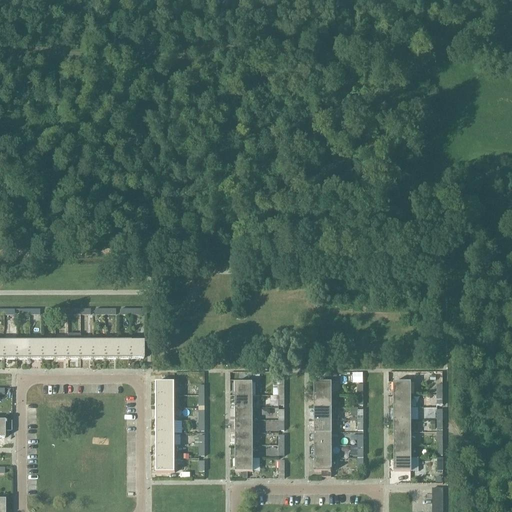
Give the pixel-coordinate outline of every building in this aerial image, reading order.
[(80,359),(92,359),(92,341),(80,342),(80,359)] [(92,359),(105,359),(105,341),(92,341),(92,359)] [(105,359),(118,359),(117,341),(105,341),(105,359)] [(118,359),(130,359),(130,341),(117,341),(118,359)] [(130,341),(130,359),(143,359),(143,341),(130,341)] [(4,360),(16,360),(16,342),(4,342),(4,360)] [(16,360),(29,360),(29,342),(16,342),(16,360)] [(29,360),(42,360),(42,342),(29,342),(29,360)] [(42,360),(54,359),(54,342),(42,342),(42,360)] [(54,359),(67,359),(67,342),(54,342),(54,359)] [(67,359),(80,359),(80,342),(67,342),(67,359)] [(156,397),(173,396),(173,383),(156,383),(156,397)] [(235,396),(252,396),(252,383),(235,383),(235,396)] [(314,396),(331,396),(331,383),(314,383),(314,396)] [(393,396),(411,396),(410,383),(393,383),(393,396)] [(156,409),(173,409),(173,396),(156,397),(156,409)] [(235,409),(252,409),(252,396),(235,396),(235,409)] [(314,409),(331,409),(331,396),(314,396),(314,409)] [(393,408),(411,408),(411,396),(393,396),(393,408)] [(393,421),(411,421),(411,408),(393,408),(393,421)] [(156,422),(173,422),(173,409),(156,409),(156,422)] [(235,421),(252,421),(252,409),(235,409),(235,421)] [(331,416),(331,409),(314,409),(314,421),(331,421),(338,421),(338,416),(331,416)] [(0,421),(0,438),(4,439),(4,432),(11,432),(11,422),(4,422),(4,421),(0,421)] [(235,434),(252,434),(252,421),(235,421),(235,434)] [(331,434),(331,421),(314,421),(314,434),(331,434)] [(393,434),(411,434),(411,421),(393,421),(393,434)] [(156,434),(173,434),(173,422),(156,422),(156,434)] [(156,447),(174,447),(173,434),(156,434),(156,447)] [(235,447),(252,447),(252,434),(235,434),(235,447)] [(314,446),(331,446),(331,434),(314,434),(314,446)] [(393,446),(411,446),(411,434),(393,434),(393,446)] [(314,459),(331,459),(331,446),(314,446),(314,459)] [(411,459),(411,446),(393,446),(393,459),(411,459)] [(156,460),(174,460),(174,447),(156,447),(156,460)] [(235,459),(253,459),(252,447),(235,447),(235,459)] [(253,459),(235,459),(235,472),(253,472),(253,459)] [(331,478),(331,472),(331,459),(314,459),(314,472),(321,472),(321,478),(331,478)] [(393,472),(411,472),(418,472),(418,459),(411,459),(393,459),(393,472)] [(174,460),(156,460),(156,473),(174,473),(174,460)] [(184,496),(183,496),(183,509),(213,509),(213,500),(211,500),(211,498),(211,496),(210,496),(184,496)]
